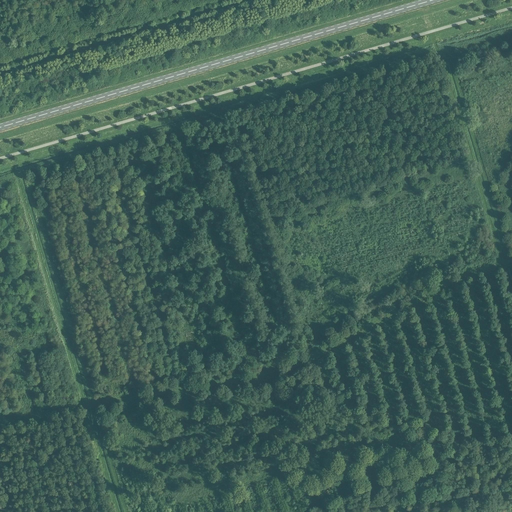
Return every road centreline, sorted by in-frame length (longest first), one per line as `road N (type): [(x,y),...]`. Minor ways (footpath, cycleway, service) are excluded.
road 1 (track): [(0,424),(279,372),(463,276),(511,260)]
road 2 (secondary): [(0,127),(432,0)]
road 3 (track): [(247,381),(328,389),(511,451)]
